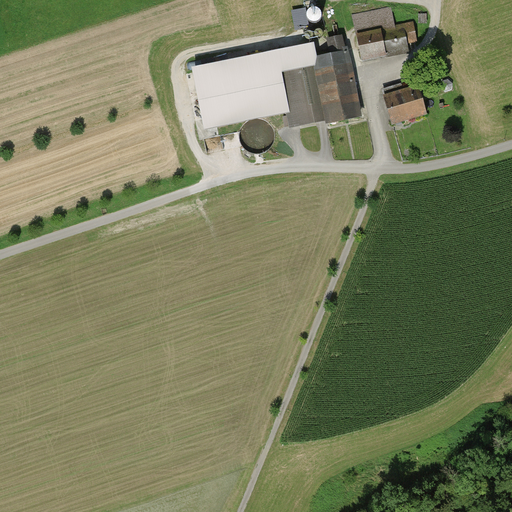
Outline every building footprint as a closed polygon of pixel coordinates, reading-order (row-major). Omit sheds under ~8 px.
[(294,9),(295,28),(321,26),(320,7),(294,9)] [(355,35),(361,63),(410,53),(404,25),(355,35)] [(362,118),(348,52),(316,58),(330,125),(362,118)] [(314,54),(274,61),(286,127),(326,120),(314,54)] [(417,88),(381,97),(389,129),(425,119),(417,88)]
